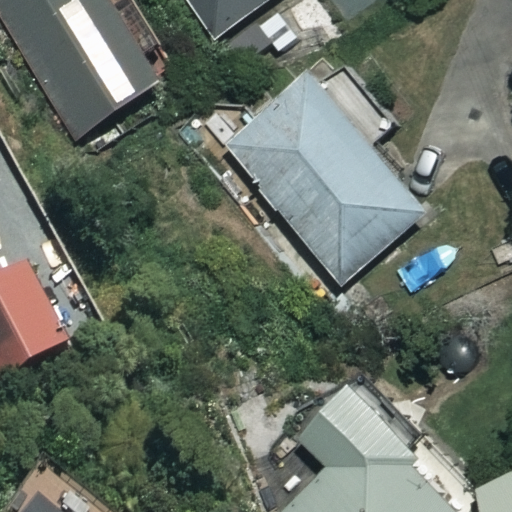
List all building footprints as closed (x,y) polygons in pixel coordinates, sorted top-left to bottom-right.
[(194,86),(143,0),(13,0),(8,4),(91,146),(194,86)] [(279,0),(188,0),(214,41),(279,0)] [(449,218),(337,77),(243,152),(354,293),(449,218)] [(0,396),(83,359),(48,282),(0,304),(0,396)] [(347,476),(296,511),(483,511),(397,390),(323,442),(347,476)]
